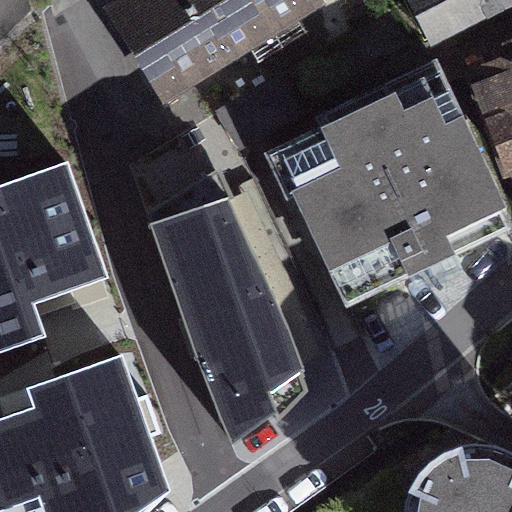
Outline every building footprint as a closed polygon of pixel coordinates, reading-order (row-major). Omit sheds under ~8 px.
[(121,0),(105,10),(167,109),(328,8),(322,0),(121,0)] [(511,0),(405,0),(432,51),(511,9),(511,0)] [(511,47),(463,67),(505,183),(511,180),(511,47)] [(511,225),(441,74),(270,153),(347,313),(511,234),(511,225)] [(282,77),(217,111),(240,152),(303,116),(282,77)] [(0,366),(51,351),(35,295),(96,277),(59,153),(0,170),(0,366)] [(233,193),(160,220),(230,445),(281,410),(274,380),(303,359),(233,193)] [(135,401),(119,362),(30,391),(36,409),(0,423),(0,511),(118,511),(115,498),(158,471),(148,440),(158,436),(146,396),(135,401)] [(408,502),(406,511),(511,511),(511,459),(492,450),(472,448),(450,453),(431,465),(417,482),(408,502)]
